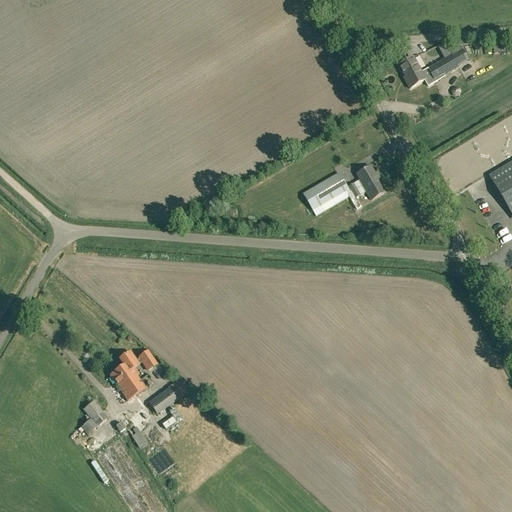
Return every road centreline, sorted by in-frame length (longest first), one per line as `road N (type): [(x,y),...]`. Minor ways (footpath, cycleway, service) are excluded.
road 1 (unclassified): [(0,345),(53,252),(89,233),(468,253)]
road 2 (unclassified): [(468,253),(345,47)]
road 3 (unclassified): [(345,47),(511,31)]
